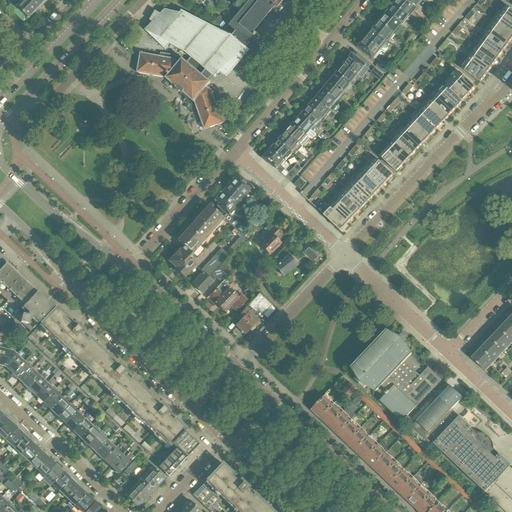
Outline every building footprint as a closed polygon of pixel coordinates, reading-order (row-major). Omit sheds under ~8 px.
[(36,9),(25,0),(18,0),(21,2),(16,7),(16,8),(12,12),(23,22),(27,18),(28,17),(30,18),(34,13),(33,12),(36,9)] [(25,0),(36,9),(38,7),(39,8),(44,3),(43,2),(43,1),(42,0),(25,0)] [(198,0),(207,8),(211,4),(206,0),(198,0)] [(229,26),(237,33),(237,32),(251,44),(252,45),(258,37),(253,33),(273,8),(278,12),(282,7),(280,5),(284,0),(286,2),(287,0),(251,0),(236,19),(235,18),(229,26)] [(394,4),(407,16),(412,10),(418,15),(422,18),(421,18),(428,24),(431,20),(425,16),(405,0),(396,0),(394,3),(394,4)] [(405,0),(425,16),(427,13),(417,4),(420,0),(405,0)] [(390,10),(387,13),(406,29),(409,26),(403,21),(407,16),(394,4),(393,5),(392,5),(389,8),(390,10)] [(511,10),(507,7),(502,15),(511,22),(511,10)] [(182,59),(210,82),(219,72),(227,77),(237,64),(248,50),(247,49),(251,44),(237,32),(237,33),(233,37),(230,35),(182,11),(180,13),(165,10),(160,15),(155,11),(152,16),(149,21),(153,23),(145,31),(156,41),(165,50),(169,44),(184,52),(186,54),(182,59)] [(380,21),(394,33),(398,27),(404,32),(406,29),(387,13),(384,16),(383,16),(380,20),(380,21)] [(511,22),(502,15),(496,23),(511,34),(511,22)] [(219,16),(214,21),(214,22),(220,27),(225,21),(219,16)] [(376,27),(373,30),(392,46),(395,48),(397,45),(389,38),(394,33),(380,21),(379,22),(378,22),(375,25),(376,27)] [(511,34),(496,23),(490,31),(509,44),(511,39),(511,34)] [(413,32),(418,35),(423,29),(418,25),(413,32)] [(366,38),(380,50),(384,45),(389,49),(392,46),(373,30),(370,33),(369,33),(366,36),(366,38)] [(490,31),(485,38),(503,52),(509,44),(490,31)] [(413,34),(406,43),(409,45),(416,37),(413,34)] [(380,50),(366,38),(365,39),(364,39),(362,42),(362,43),(358,48),(374,61),(377,57),(375,55),(380,50)] [(503,52),(485,38),(479,46),(497,60),(503,52)] [(479,46),(473,54),(492,68),(497,60),(479,46)] [(393,57),(396,60),(401,53),(398,51),(393,57)] [(217,104),(219,103),(214,89),(209,84),(211,83),(210,82),(182,59),(181,60),(175,56),(160,53),(160,57),(145,54),(140,53),(136,73),(165,79),(179,91),(193,103),(194,103),(204,130),(209,128),(223,123),(217,104)] [(473,54),(468,62),(486,75),(492,68),(473,54)] [(345,64),(358,76),(363,71),(364,72),(368,68),(352,55),(349,59),(347,59),(345,63),(345,64)] [(376,67),(385,74),(389,69),(380,62),(376,67)] [(468,62),(462,70),(480,83),(486,75),(468,62)] [(338,72),(337,73),(351,85),(355,79),(361,84),(364,81),(358,76),(345,64),(342,68),(340,68),(338,71),(338,72)] [(370,74),(379,81),(383,76),(375,69),(370,74)] [(459,72),(452,80),(469,95),(476,88),(474,87),(459,72)] [(333,78),(330,82),(350,98),(352,95),(347,90),(351,85),(337,73),(337,74),(335,74),(333,77),(333,78)] [(442,83),(445,87),(462,102),(469,95),(452,80),(446,86),(442,83)] [(324,89),(323,90),(337,102),(341,96),(347,101),(350,98),(330,82),(327,85),(326,85),(324,88),(324,89)] [(442,83),(435,90),(439,94),(456,109),(462,102),(445,87),(442,83)] [(316,99),(335,115),(338,117),(340,114),(338,112),(334,109),(339,104),(337,102),(323,90),(322,91),(321,91),(319,94),(319,95),(316,99)] [(429,97),(432,100),(449,116),(456,109),(439,94),(435,90),(435,91),(439,94),(433,100),(429,97)] [(429,97),(422,104),(443,123),(449,116),(432,100),(429,97)] [(309,106),(309,107),(322,119),(327,114),(333,119),(335,115),(316,99),(313,102),(312,102),(309,105),(309,106)] [(422,104),(416,111),(419,115),(436,130),(443,123),(422,104)] [(304,112),(301,116),(320,132),(323,129),(318,124),(322,119),(309,107),(308,108),(307,108),(304,111),(304,112)] [(419,115),(413,121),(429,137),(436,130),(419,115),(416,111),(415,112),(419,115)] [(294,124),(307,135),(311,140),(316,134),(325,142),(328,139),(320,132),(301,116),(298,119),(297,119),(294,122),(294,124)] [(403,125),(406,128),(423,144),(429,137),(413,121),(406,128),(403,125)] [(287,132),(286,133),(300,145),(305,139),(310,144),(313,147),(316,144),(311,140),(307,135),(294,124),(291,127),(289,128),(287,131),(287,132)] [(403,125),(396,132),(416,151),(423,144),(406,128),(403,125)] [(396,132),(389,139),(393,142),(410,158),(416,151),(396,132)] [(279,141),(293,153),(298,158),(301,154),(298,152),(303,147),(300,145),(286,133),(284,133),(282,136),(282,138),(279,141)] [(393,143),(386,149),(403,165),(410,158),(393,142),(389,139),(393,143)] [(274,146),(271,149),(285,161),(293,153),(279,141),(278,142),(277,142),(274,145),(274,146)] [(285,161),(271,149),(271,150),(270,150),(267,153),(267,154),(264,158),(282,174),(285,170),(281,166),(285,161)] [(403,165),(386,149),(379,157),(396,173),(403,165)] [(373,156),(367,163),(387,182),(394,175),(392,174),(373,156)] [(367,163),(360,170),(381,189),(387,182),(367,163)] [(297,164),(293,169),(298,173),(302,169),(297,164)] [(298,173),(293,169),(286,177),(291,182),(298,173)] [(360,170),(353,177),(374,196),(381,189),(360,170)] [(232,179),(228,184),(243,197),(248,192),(253,196),(256,193),(237,176),(233,180),(232,179)] [(353,177),(347,184),(367,203),(374,196),(353,177)] [(300,178),(296,183),(294,185),(300,191),(306,184),(300,178)] [(225,190),(222,193),(236,206),(243,197),(228,184),(224,188),(225,190)] [(347,184),(340,191),(361,210),(367,203),(347,184)] [(340,191),(334,198),(354,217),(361,210),(340,191)] [(237,207),(236,206),(222,193),(221,194),(219,194),(216,197),(217,198),(214,202),(218,206),(217,207),(226,214),(223,218),(235,230),(240,224),(234,218),(236,216),(232,212),(237,207)] [(334,198),(327,205),(348,224),(354,217),(334,198)] [(270,205),(265,201),(257,209),(262,214),(270,205)] [(348,224),(327,205),(326,206),(321,212),(320,213),(326,218),(340,232),(347,225),(348,224)] [(208,206),(198,217),(214,231),(224,220),(208,206)] [(198,217),(187,229),(203,243),(214,231),(198,217)] [(235,230),(242,235),(244,237),(249,232),(240,224),(235,230)] [(271,235),(265,240),(260,246),(269,255),(281,243),(275,238),(280,233),(275,228),(270,234),(271,235)] [(179,251),(188,260),(203,243),(187,229),(177,241),(183,247),(179,251)] [(237,240),(225,253),(229,256),(231,254),(232,253),(232,252),(236,249),(244,240),(245,239),(244,237),(242,235),(237,240)] [(304,252),(313,261),(313,262),(320,254),(311,246),(311,245),(310,246),(308,244),(304,240),(298,246),(302,250),(304,252),(304,253),(304,252)] [(221,249),(216,253),(225,261),(229,256),(225,253),(221,249)] [(188,260),(179,251),(169,262),(176,268),(175,269),(184,277),(195,266),(188,260)] [(216,253),(212,257),(220,265),(222,263),(225,261),(216,253)] [(289,256),(275,267),(283,276),(296,266),(289,256)] [(212,257),(208,262),(216,270),(220,265),(212,257)] [(208,262),(204,266),(212,274),(216,270),(208,262)] [(212,274),(208,279),(212,283),(213,282),(212,282),(216,279),(221,283),(206,299),(207,299),(214,305),(215,304),(224,313),(230,307),(236,312),(235,312),(236,312),(247,301),(247,300),(246,301),(240,295),(238,298),(229,289),(230,288),(224,281),(232,272),(222,263),(220,265),(216,270),(212,274)] [(12,319),(14,317),(18,313),(22,308),(37,293),(36,293),(6,264),(0,270),(0,309),(1,309),(12,318),(12,319)] [(200,271),(202,273),(208,279),(212,274),(204,266),(200,271)] [(212,283),(208,279),(202,273),(192,284),(202,294),(212,283)] [(53,308),(37,293),(22,308),(28,314),(26,316),(22,315),(22,316),(18,313),(14,317),(20,322),(20,323),(27,325),(28,324),(33,318),(38,323),(53,308)] [(248,306),(251,309),(260,318),(262,315),(262,316),(272,306),(259,294),(248,306)] [(251,309),(248,306),(238,316),(242,319),(236,326),(238,328),(237,329),(243,334),(243,333),(245,335),(257,322),(248,313),(251,309)] [(169,447),(183,432),(185,430),(175,419),(174,420),(167,414),(169,412),(161,404),(160,404),(158,407),(152,400),(153,399),(132,379),(131,379),(125,373),(126,372),(126,371),(118,364),(117,364),(115,366),(109,360),(110,358),(89,338),(88,339),(82,332),(83,331),(75,323),(73,326),(66,319),(67,318),(56,307),(40,325),(169,447)] [(11,323),(25,337),(28,334),(14,320),(11,323)] [(511,323),(508,320),(500,330),(511,341),(511,323)] [(511,341),(500,330),(490,340),(503,352),(511,343),(511,341)] [(399,338),(387,331),(351,368),(357,378),(355,380),(364,389),(366,387),(376,392),(376,391),(383,397),(379,401),(401,422),(416,406),(442,381),(428,368),(420,377),(415,372),(419,368),(409,357),(412,354),(404,342),(402,340),(399,338)] [(54,357),(30,335),(27,339),(51,361),(54,357)] [(490,340),(480,350),(493,363),(503,352),(490,340)] [(27,343),(24,347),(32,354),(35,351),(27,343)] [(2,366),(5,367),(16,355),(13,352),(1,349),(0,353),(0,367),(1,367),(2,366)] [(493,363),(480,350),(472,359),(485,372),(493,363)] [(8,371),(11,375),(24,362),(16,355),(5,367),(7,370),(8,371)] [(17,379),(20,381),(31,369),(24,362),(11,375),(15,379),(17,379)] [(66,368),(62,372),(78,387),(81,383),(66,368)] [(22,386),(26,390),(39,376),(31,369),(20,381),(22,384),(22,386)] [(32,393),(35,396),(47,384),(39,376),(26,390),(30,393),(32,393)] [(38,400),(42,404),(54,391),(47,384),(35,396),(38,398),(38,400)] [(342,392),(348,398),(357,389),(350,384),(342,392)] [(83,385),(80,389),(96,403),(99,400),(83,385)] [(73,386),(70,390),(66,393),(69,396),(75,389),(73,386)] [(47,408),(50,410),(62,398),(54,391),(42,404),(46,408),(47,408)] [(311,410),(320,419),(333,405),(324,397),(311,410)] [(430,441),(485,493),(511,465),(499,454),(497,456),(494,454),(496,452),(493,449),(493,447),(493,446),(493,444),(492,443),(492,441),(491,440),(490,439),(489,438),(488,437),(487,436),(485,435),(484,434),(482,434),(481,433),(479,433),(478,433),(476,433),(459,417),(457,419),(454,416),(456,414),(439,397),(416,422),(412,427),(429,443),(430,441)] [(53,414),(57,418),(69,405),(62,398),(50,410),(53,413),(53,414)] [(62,422),(65,424),(77,412),(69,405),(57,418),(61,422),(62,422)] [(320,419),(329,427),(341,413),(333,405),(320,419)] [(108,409),(105,412),(121,427),(124,424),(108,409)] [(68,429),(72,432),(84,419),(77,412),(65,424),(68,427),(68,429)] [(329,427),(337,435),(350,422),(341,413),(329,427)] [(0,418),(0,432),(11,421),(7,418),(5,418),(3,415),(0,418)] [(78,436),(80,439),(92,426),(84,419),(72,432),(76,436),(78,436)] [(0,432),(0,435),(6,442),(18,430),(15,427),(15,425),(11,421),(0,432)] [(337,435),(346,443),(359,430),(350,422),(337,435)] [(83,443),(87,447),(99,434),(92,426),(80,439),(83,441),(83,443)] [(126,426),(123,429),(138,444),(142,441),(126,426)] [(6,442),(14,449),(26,436),(22,432),(20,432),(18,430),(6,442)] [(346,443),(355,452),(368,438),(359,430),(346,443)] [(188,437),(183,432),(172,444),(176,448),(177,448),(182,454),(187,458),(187,457),(198,446),(197,444),(194,442),(192,440),(190,438),(190,439),(189,438),(189,437),(188,437)] [(93,451),(95,453),(107,441),(99,434),(87,447),(91,451),(93,451)] [(14,449),(21,456),(33,444),(30,441),(30,440),(26,436),(14,449)] [(355,452),(363,460),(376,446),(368,438),(355,452)] [(98,457),(102,461),(114,448),(107,441),(95,453),(98,456),(98,457)] [(144,442),(141,446),(148,453),(152,450),(144,442)] [(21,456),(29,463),(41,450),(37,446),(35,446),(33,444),(21,456)] [(363,460),(372,468),(385,455),(382,452),(383,450),(378,445),(376,447),(376,446),(363,460)] [(108,465),(111,467),(122,455),(114,448),(102,461),(106,465),(108,465)] [(172,453),(170,455),(181,464),(187,458),(182,454),(177,448),(176,448),(172,453)] [(29,463),(36,470),(48,458),(45,456),(45,454),(41,450),(29,463)] [(154,463),(158,468),(164,461),(169,457),(164,452),(160,457),(156,461),(154,463)] [(122,455),(111,467),(113,470),(113,472),(116,474),(118,474),(118,475),(130,463),(122,455)] [(140,455),(135,460),(138,464),(143,459),(140,455)] [(181,464),(170,455),(169,457),(164,461),(175,471),(181,464)] [(372,468),(381,476),(394,463),(385,455),(372,468)] [(36,470),(44,478),(56,464),(52,461),(51,461),(48,458),(36,470)] [(168,477),(175,471),(164,461),(158,468),(159,469),(167,476),(168,477)] [(133,463),(126,470),(129,473),(136,466),(133,463)] [(381,476),(390,484),(402,471),(394,463),(381,476)] [(44,478),(51,485),(63,472),(60,470),(60,468),(56,464),(44,478)] [(211,511),(224,499),(228,503),(237,511),(272,511),(254,495),(247,489),(248,488),(248,487),(242,482),(240,480),(238,482),(237,481),(231,476),(233,474),(222,464),(192,496),(209,511),(211,511)] [(152,467),(145,474),(159,487),(162,484),(162,482),(165,479),(152,467)] [(390,484),(398,493),(411,479),(402,471),(390,484)] [(51,485),(59,492),(71,479),(67,475),(66,475),(63,472),(51,485)] [(145,474),(138,481),(151,494),(154,491),(155,491),(159,487),(145,474)] [(59,492),(67,499),(78,487),(75,484),(75,483),(71,479),(59,492)] [(398,493),(407,501),(420,488),(411,479),(398,493)] [(18,481),(13,485),(18,490),(20,488),(19,488),(22,485),(18,481)] [(138,481),(132,488),(145,502),(149,498),(149,496),(151,494),(138,481)] [(67,499),(74,506),(86,493),(82,489),(81,489),(78,487),(67,499)] [(145,502),(132,488),(125,496),(137,508),(140,505),(142,505),(145,502)] [(407,501),(416,509),(429,496),(420,488),(407,501)] [(86,493),(74,506),(80,511),(83,511),(93,501),(91,499),(91,497),(86,493)] [(20,495),(15,499),(20,503),(24,499),(20,495)] [(416,509),(418,511),(429,511),(437,504),(429,496),(416,509)] [(0,499),(0,511),(2,511),(9,506),(1,499),(0,499)] [(38,499),(34,503),(42,510),(46,505),(39,499),(38,500),(38,499)] [(185,505),(181,509),(184,511),(186,510),(187,511),(200,511),(189,501),(188,502),(186,502),(184,504),(185,505)] [(96,502),(88,510),(90,511),(94,511),(100,506),(96,502)]
